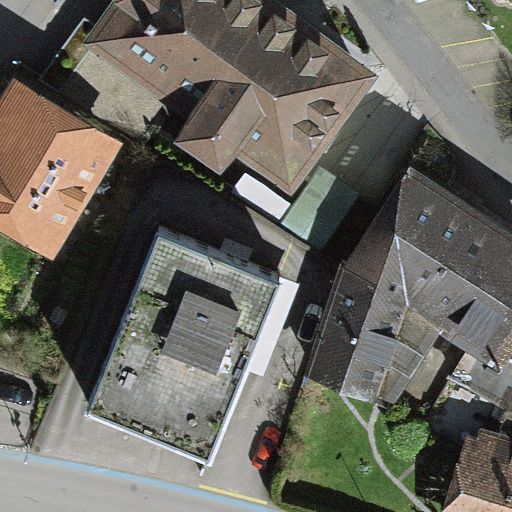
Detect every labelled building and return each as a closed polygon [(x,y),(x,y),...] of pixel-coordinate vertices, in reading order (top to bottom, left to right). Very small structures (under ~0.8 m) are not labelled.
[(125,0),(102,32),(196,101),(180,129),(218,157),(240,133),(288,168),(359,71),(262,0),(125,0)] [(158,107),(121,79),(129,69),(80,33),(44,83),(135,139),(158,107)] [(107,132),(17,77),(0,104),(0,200),(49,230),(107,132)] [(316,250),(317,250),(354,193),(321,171),(283,229),(316,250)] [(378,387),(404,349),(417,357),(438,323),(474,346),(424,423),(472,454),(474,447),(476,447),(482,428),(511,437),(511,243),(413,178),(355,267),(343,259),(309,361),(378,387)] [(280,273),(159,224),(88,402),(210,451),(280,273)] [(453,511),(511,511),(511,437),(482,428),(476,447),(474,447),(472,454),(453,511)]
